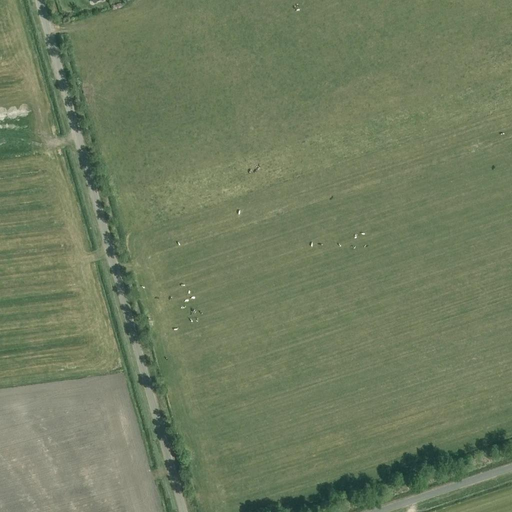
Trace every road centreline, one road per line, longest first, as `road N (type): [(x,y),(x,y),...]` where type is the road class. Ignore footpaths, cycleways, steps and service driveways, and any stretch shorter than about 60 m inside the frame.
road 1 (unclassified): [(183,511),(39,0)]
road 2 (unclassified): [(374,511),(511,466)]
